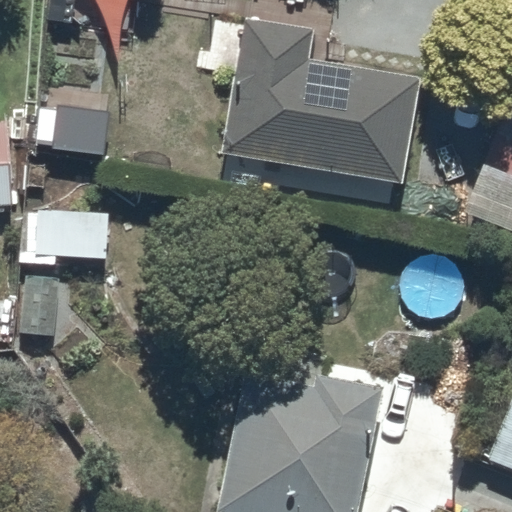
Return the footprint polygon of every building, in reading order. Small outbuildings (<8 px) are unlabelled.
[(403,173),(416,72),(303,53),(308,20),(244,11),(243,15),(211,10),(203,63),(232,68),(220,147),(351,166),(347,194),(377,197),(380,170),(403,173)] [(511,85),(461,200),(511,221),(511,85)] [(103,146),(107,102),(54,97),(50,141),(103,146)] [(11,133),(0,133),(0,202),(14,202),(11,133)] [(107,252),(107,206),(37,205),(37,208),(25,208),(25,246),(20,246),(20,258),(55,258),(56,248),(107,252)] [(356,511),(380,381),(323,369),(327,347),(280,338),(273,374),(242,368),(217,506),(250,511),(356,511)] [(511,390),(487,449),(511,459),(511,390)]
